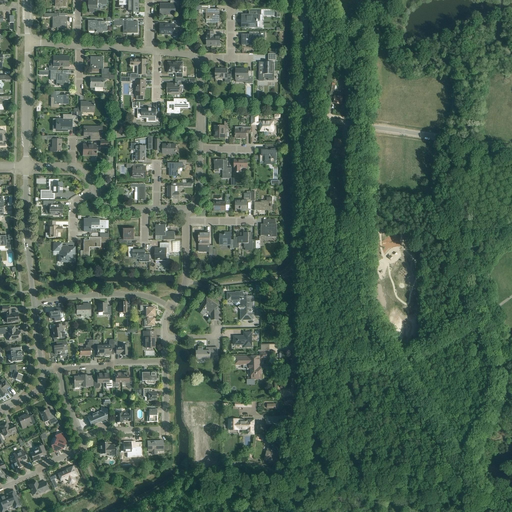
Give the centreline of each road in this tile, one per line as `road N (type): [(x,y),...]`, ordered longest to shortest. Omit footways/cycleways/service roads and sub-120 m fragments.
road 1 (unclassified): [(287,471),(305,391),(304,117)]
road 2 (unclassified): [(511,147),(304,117)]
road 3 (residential): [(80,437),(166,428),(165,360)]
road 4 (residential): [(170,306),(130,294),(34,303)]
road 5 (residential): [(34,303),(25,166)]
road 6 (residential): [(25,166),(27,42)]
